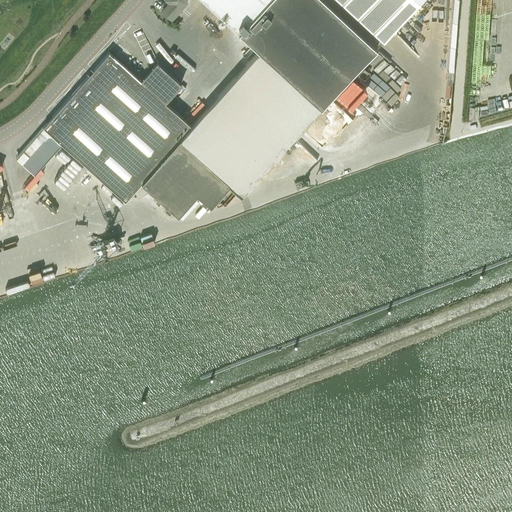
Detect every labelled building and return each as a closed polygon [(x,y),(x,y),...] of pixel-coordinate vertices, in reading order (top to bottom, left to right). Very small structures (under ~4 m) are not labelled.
[(257,51),(190,125),(141,181),(149,188),(180,216),(244,197),(237,191),(257,180),(296,137),(320,109),(376,49),(323,0),(202,0),(203,1),(257,51)] [(165,0),(169,3),(161,11),(170,19),(183,5),(181,4),(184,1),(184,0),(165,0)] [(340,0),(382,38),(417,0),(340,0)] [(42,126),(41,127),(59,143),(124,199),(133,190),(141,181),(190,125),(164,101),(180,83),(156,62),(140,80),(109,52),(42,126)] [(41,127),(15,157),(33,173),(59,143),(41,127)]
